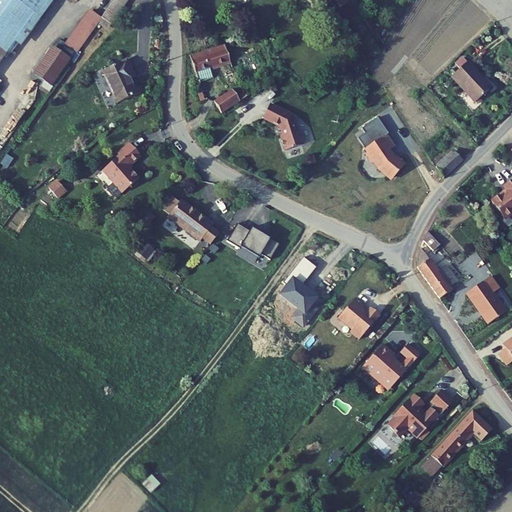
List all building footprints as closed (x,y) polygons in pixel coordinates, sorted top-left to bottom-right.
[(0,0),(0,45),(9,52),(46,0),(0,0)] [(112,0),(103,14),(111,20),(125,0),(112,0)] [(94,7),(68,41),(78,48),(103,14),(94,7)] [(63,37),(57,45),(72,56),(78,48),(68,41),(63,37)] [(209,62),(228,56),(225,41),(193,51),(200,77),(212,74),(209,62)] [(55,44),(37,70),(54,82),(72,56),(57,45),(55,44)] [(0,45),(0,87),(3,84),(0,82),(0,64),(9,52),(0,45)] [(104,69),(120,101),(139,91),(131,76),(137,73),(128,57),(104,69)] [(224,61),(229,79),(238,76),(232,59),(224,61)] [(465,61),(448,77),(473,102),(487,89),(479,80),(481,78),(465,61)] [(210,93),(215,104),(235,95),(231,84),(210,93)] [(268,100),(261,113),(278,122),(279,129),(278,132),(282,146),(299,141),(298,139),(300,136),(298,129),(295,127),(292,118),(291,118),(289,113),(285,111),(286,110),(268,100)] [(397,140),(389,128),(370,141),(372,145),(368,148),(373,156),(377,156),(382,164),(391,172),(396,171),(408,158),(400,150),(399,152),(397,150),(396,150),(395,150),(393,147),(394,146),(392,144),(397,140)] [(130,135),(119,145),(121,147),(104,162),(124,184),(140,170),(132,161),(132,156),(142,147),(130,135)] [(458,141),(439,159),(447,170),(467,151),(458,141)] [(61,171),(54,177),(60,185),(68,179),(61,171)] [(511,178),(511,179),(511,180),(511,183),(499,193),(511,210),(511,209),(511,178)] [(56,181),(47,189),(58,201),(66,193),(56,181)] [(174,204),(173,206),(203,230),(216,212),(186,189),(184,191),(178,186),(169,199),(174,204)] [(162,225),(173,233),(178,227),(167,219),(162,225)] [(431,229),(440,240),(447,234),(435,220),(431,229)] [(238,224),(227,241),(239,248),(240,247),(258,258),(260,255),(269,260),(278,245),(252,228),(250,231),(238,224)] [(424,257),(448,290),(459,281),(457,278),(466,272),(455,257),(446,264),(426,238),(424,257)] [(143,243),(136,253),(146,261),(153,251),(143,243)] [(285,285),(278,294),(297,310),(291,318),(303,328),(318,310),(312,306),(318,298),(302,285),(316,268),(304,258),(283,283),(285,285)] [(498,265),(475,283),(498,313),(511,301),(511,294),(501,281),(507,277),(498,265)] [(370,296),(361,289),(345,308),(359,319),(359,323),(366,330),(386,305),(378,298),(374,303),(369,298),(370,296)] [(394,354),(383,344),(360,369),(387,393),(421,356),(408,344),(399,354),(405,360),(400,366),(391,358),(394,354)] [(459,392),(447,381),(437,392),(440,395),(432,404),(423,396),(425,394),(418,387),(401,406),(403,408),(395,416),(401,421),(400,423),(405,428),(414,418),(421,425),(429,416),(433,419),(445,406),(446,407),(459,392)] [(477,406),(435,451),(445,461),(477,428),(484,434),(495,423),(477,406)] [(151,476),(142,484),(150,493),(159,485),(151,476)]
